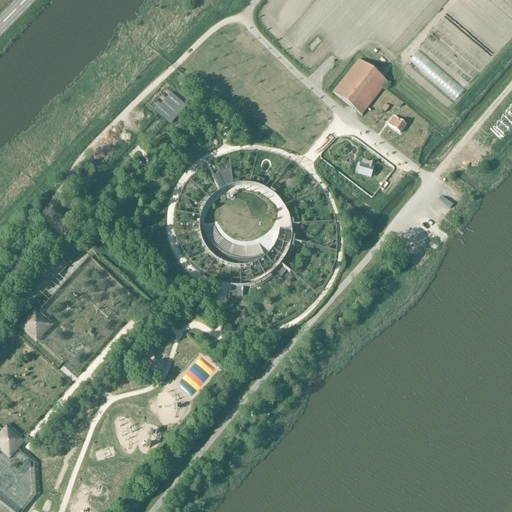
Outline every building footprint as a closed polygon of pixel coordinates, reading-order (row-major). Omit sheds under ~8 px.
[(388,84),(358,61),(333,93),(361,117),(388,84)] [(170,126),(187,108),(185,106),(172,94),(155,112),(158,115),(170,126)] [(389,108),(385,105),(381,110),(385,113),(389,108)] [(387,125),(399,135),(406,127),(394,118),(387,125)] [(361,165),(358,175),(370,179),(373,169),(361,165)] [(38,313),(35,310),(34,310),(17,328),(35,345),(39,341),(52,327),(38,313)] [(26,442),(23,439),(21,438),(6,426),(2,431),(0,433),(0,453),(10,461),(26,442)]
